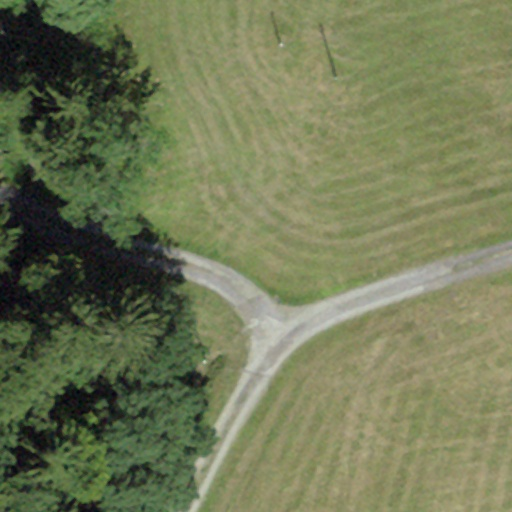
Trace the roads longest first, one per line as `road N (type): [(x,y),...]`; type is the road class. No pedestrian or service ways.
road 1 (track): [(264,362),(226,290),(0,224)]
road 2 (track): [(264,362),(427,265),(511,250)]
road 3 (track): [(180,511),(264,362)]
